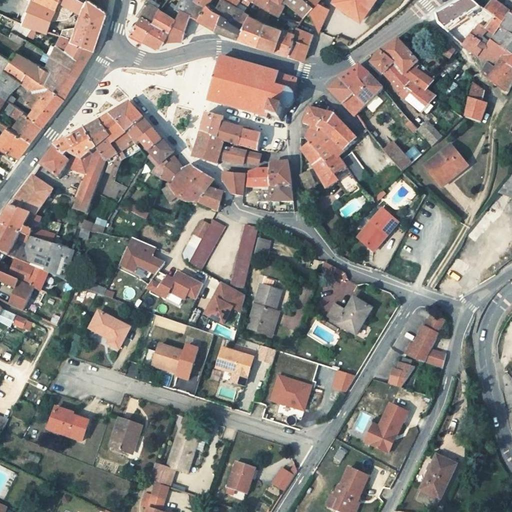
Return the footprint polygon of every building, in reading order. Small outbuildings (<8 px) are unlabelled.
[(37,28),(47,33),(51,23),(56,10),(39,0),(32,0),(28,10),(23,22),(32,26),(37,28)] [(39,0),(56,10),(60,0),(39,0)] [(66,7),(82,14),(81,19),(102,27),(107,11),(90,0),(88,0),(86,2),(84,1),(82,0),(60,0),(56,10),(51,23),(59,22),(66,7)] [(177,9),(174,18),(165,41),(173,41),(182,40),(185,29),(188,21),(190,15),(188,13),(190,2),(187,0),(177,0),(172,7),(177,9)] [(208,0),(193,0),(194,0),(192,12),(200,17),(206,3),(208,0)] [(218,0),(213,10),(206,3),(200,17),(198,20),(201,22),(209,27),(217,31),(224,17),(228,20),(236,23),(238,16),(241,17),(243,13),(235,8),(221,0),(218,0)] [(221,0),(235,8),(239,2),(238,2),(235,0),(221,0)] [(279,0),(250,0),(250,1),(262,8),(262,9),(269,13),(279,0)] [(304,19),(309,13),(313,7),(302,0),(279,0),(269,13),(277,17),(278,17),(286,4),(304,19)] [(362,21),(363,20),(375,0),(334,0),(332,3),(362,21)] [(440,26),(449,34),(470,18),(478,25),(478,24),(485,29),(492,18),(487,14),(481,8),(480,9),(471,0),(461,0),(438,14),(440,26)] [(135,36),(144,41),(158,10),(144,3),(136,15),(139,17),(130,33),(135,36)] [(485,50),(487,47),(478,41),(484,31),(492,36),(490,40),(494,43),(506,50),(511,40),(511,35),(499,28),(508,13),(494,3),(487,14),(492,18),(485,29),(478,24),(478,25),(474,31),(473,30),(463,46),(478,57),(482,49),(485,50)] [(316,4),(313,7),(309,13),(316,32),(318,33),(329,9),(316,4)] [(262,9),(257,21),(265,25),(269,13),(262,9)] [(161,47),(165,41),(174,18),(158,10),(144,41),(148,43),(158,48),(161,47)] [(237,38),(259,45),(265,25),(257,21),(243,13),(241,17),(238,16),(236,23),(244,29),(237,38)] [(499,28),(511,35),(511,15),(508,13),(499,28)] [(4,23),(13,28),(17,20),(10,17),(8,16),(4,23)] [(223,33),(230,35),(236,23),(228,20),(224,17),(217,31),(223,33)] [(81,19),(78,25),(100,35),(102,27),(81,19)] [(23,22),(17,20),(13,28),(11,32),(23,39),(25,40),(32,26),(23,22)] [(296,30),(301,24),(284,20),(283,26),(295,31),(296,30)] [(237,38),(244,29),(236,23),(230,35),(237,38)] [(96,46),(100,35),(78,25),(73,40),(61,37),(56,47),(76,58),(79,51),(91,55),(93,52),(95,49),(96,46)] [(283,30),(282,30),(265,25),(259,45),(276,51),(283,30)] [(47,33),(37,28),(35,32),(46,38),(52,41),(56,35),(47,33)] [(288,55),(295,35),(293,34),(283,30),(276,51),(288,55)] [(295,31),(293,34),(295,35),(288,55),(305,61),(312,36),(296,30),(295,31)] [(0,31),(0,54),(66,98),(75,83),(26,58),(15,52),(23,39),(11,32),(9,37),(0,31)] [(23,39),(15,52),(26,58),(30,52),(43,58),(46,52),(25,40),(23,39)] [(494,43),(490,40),(487,47),(485,50),(482,49),(478,57),(488,64),(483,73),(495,85),(506,91),(511,80),(511,54),(506,50),(494,43)] [(425,92),(426,91),(433,83),(432,82),(434,79),(428,73),(413,57),(398,41),(381,53),(392,65),(401,75),(425,92)] [(452,59),(455,55),(457,52),(444,43),(438,51),(452,59)] [(76,58),(56,47),(52,55),(48,63),(60,68),(61,66),(78,77),(85,66),(91,55),(79,51),(76,58)] [(43,58),(30,52),(26,58),(75,83),(78,77),(61,66),(60,68),(48,63),(52,55),(46,52),(43,58)] [(383,76),(392,65),(381,53),(371,68),(382,77),(383,76)] [(0,65),(5,68),(4,71),(21,83),(34,91),(26,103),(34,108),(33,110),(49,119),(56,111),(66,98),(0,54),(0,65)] [(276,74),(221,58),(208,101),(259,116),(258,118),(268,121),(269,119),(280,122),(284,110),(289,109),(291,108),(293,105),(294,102),(294,101),(294,98),(293,96),(292,94),(294,90),(296,81),(279,76),(276,74)] [(401,75),(392,65),(383,76),(392,86),(402,96),(413,105),(422,113),(422,112),(424,113),(426,110),(424,109),(434,97),(426,91),(425,92),(401,75)] [(360,67),(340,80),(354,94),(356,96),(370,76),(360,67)] [(0,80),(0,85),(12,92),(21,83),(4,71),(0,80)] [(377,82),(370,76),(356,96),(367,107),(384,90),(377,82)] [(340,80),(329,91),(344,105),(354,94),(340,80)] [(11,96),(13,93),(12,92),(0,85),(0,95),(6,100),(12,104),(15,98),(11,96)] [(473,85),(470,98),(481,101),(483,92),(473,85)] [(355,119),(357,117),(367,107),(356,96),(354,94),(344,105),(355,119)] [(480,122),(488,103),(481,101),(470,98),(466,117),(480,122)] [(109,116),(128,134),(143,119),(140,115),(134,108),(129,103),(119,110),(109,116)] [(324,120),(327,114),(314,109),(310,108),(304,124),(312,127),(310,130),(318,131),(320,127),(320,126),(324,120)] [(49,119),(33,110),(29,115),(45,125),(49,119)] [(29,115),(26,113),(17,124),(37,136),(45,125),(29,115)] [(205,136),(219,141),(224,122),(225,118),(219,117),(206,114),(202,134),(205,136)] [(320,126),(320,127),(343,151),(357,140),(334,116),(327,114),(324,120),(320,126)] [(110,139),(120,155),(137,145),(128,134),(109,116),(101,122),(113,137),(110,139)] [(149,125),(143,119),(128,134),(137,145),(138,145),(142,142),(142,140),(153,130),(149,125)] [(0,128),(5,132),(8,127),(0,121),(0,128)] [(92,126),(85,130),(98,149),(108,162),(110,165),(108,171),(119,175),(124,161),(120,155),(110,139),(113,137),(101,122),(92,126)] [(230,124),(224,122),(219,141),(231,145),(233,145),(237,146),(242,128),(230,124)] [(33,141),(37,136),(17,124),(13,130),(33,141)] [(13,130),(8,127),(5,132),(0,138),(0,147),(1,149),(20,158),(25,152),(33,141),(13,130)] [(337,157),(338,156),(343,151),(320,127),(318,131),(310,130),(307,138),(310,142),(325,162),(333,152),(337,157)] [(249,150),(253,134),(254,131),(242,128),(237,146),(246,149),(249,150)] [(427,129),(421,134),(421,135),(431,147),(431,148),(438,141),(427,129)] [(84,162),(98,149),(85,130),(74,136),(63,142),(56,146),(67,156),(70,153),(84,162)] [(142,140),(142,142),(150,151),(162,140),(158,135),(153,130),(142,140)] [(244,154),(231,150),(230,149),(231,145),(219,141),(205,136),(202,134),(200,141),(197,151),(195,159),(218,165),(219,162),(243,165),(244,162),(254,165),(257,157),(244,154)] [(261,136),(253,134),(249,150),(257,152),(261,136)] [(150,151),(151,152),(151,153),(159,162),(152,173),(163,180),(164,164),(174,158),(172,156),(174,153),(168,146),(162,140),(150,151)] [(310,142),(302,150),(326,189),(337,182),(345,195),(359,187),(356,183),(345,169),(346,167),(340,160),(338,156),(337,157),(333,152),(325,162),(310,142)] [(426,166),(441,182),(459,165),(461,167),(467,161),(451,143),(426,166)] [(387,156),(395,166),(405,157),(393,144),(390,146),(383,152),(387,156)] [(89,174),(79,200),(91,205),(96,192),(108,162),(98,149),(84,162),(70,153),(67,156),(56,146),(41,165),(60,179),(67,167),(89,174)] [(406,153),(413,162),(422,155),(415,146),(406,153)] [(345,169),(356,183),(368,173),(359,162),(351,152),(340,160),(346,167),(345,169)] [(405,170),(412,164),(405,157),(395,166),(401,173),(405,170)] [(164,164),(163,180),(174,183),(175,180),(177,178),(179,175),(181,173),(184,172),(185,171),(179,164),(174,158),(164,164)] [(269,170),(270,188),(271,189),(292,188),(288,163),(282,163),(275,164),(269,166),(269,170)] [(461,167),(459,165),(441,182),(447,188),(465,171),(463,169),(461,167)] [(172,203),(178,197),(205,175),(193,168),(192,170),(185,171),(184,172),(181,173),(179,175),(177,178),(175,180),(174,183),(172,186),(171,185),(163,191),(172,203)] [(260,170),(245,174),(244,188),(248,188),(248,192),(257,193),(259,203),(270,203),(271,189),(270,188),(269,170),(260,170)] [(224,182),(232,196),(243,197),(244,188),(245,174),(236,174),(227,173),(224,173),(224,182)] [(301,178),(308,193),(316,189),(317,191),(321,188),(318,184),(315,187),(309,174),(301,178)] [(215,186),(211,184),(214,181),(205,175),(178,197),(182,201),(185,202),(189,202),(192,202),(195,201),(219,212),(223,193),(215,189),(215,186)] [(33,176),(11,206),(35,214),(53,189),(33,176)] [(294,203),(292,188),(271,189),(270,203),(294,203)] [(91,205),(79,200),(75,209),(87,214),(91,205)] [(138,216),(141,210),(123,200),(122,200),(119,205),(126,209),(138,216)] [(44,240),(54,244),(56,236),(57,235),(34,228),(36,224),(39,225),(42,217),(35,214),(11,206),(6,215),(0,224),(22,233),(44,240)] [(386,237),(383,235),(393,221),(381,211),(356,240),(373,252),(386,237)] [(82,228),(82,229),(90,231),(93,223),(85,220),(82,228)] [(202,268),(227,227),(216,221),(192,262),(202,268)] [(397,224),(393,221),(383,235),(386,237),(397,224)] [(101,225),(93,223),(90,231),(99,232),(101,225)] [(203,239),(210,226),(204,223),(197,236),(203,239)] [(55,276),(64,280),(69,266),(75,251),(54,244),(44,240),(22,233),(0,224),(0,251),(8,256),(35,268),(49,273),(55,276)] [(102,233),(109,234),(110,227),(111,225),(108,224),(107,224),(102,233)] [(246,289),(260,228),(248,226),(234,286),(246,289)] [(88,237),(90,231),(82,229),(79,237),(84,239),(85,236),(88,237)] [(131,239),(129,245),(152,255),(156,247),(134,236),(131,239)] [(270,255),(273,240),(260,237),(256,252),(270,255)] [(129,245),(121,262),(135,269),(137,263),(159,273),(166,264),(167,263),(129,245)] [(6,266),(12,269),(8,277),(27,285),(35,268),(8,256),(0,251),(0,260),(3,262),(2,264),(6,266)] [(81,253),(75,251),(69,266),(76,268),(81,253)] [(44,285),(46,280),(49,273),(35,268),(27,285),(34,288),(41,291),(44,285)] [(268,271),(264,281),(276,285),(279,274),(268,271)] [(153,282),(146,292),(168,303),(171,295),(186,303),(189,298),(197,302),(205,285),(181,272),(176,281),(169,278),(163,287),(153,282)] [(0,281),(18,289),(15,294),(13,294),(9,304),(24,312),(34,288),(27,285),(8,277),(2,274),(0,273),(0,281)] [(275,290),(276,285),(264,281),(250,330),(272,338),(275,329),(270,327),(275,313),(281,292),(275,290)] [(247,294),(223,282),(215,298),(218,299),(210,316),(225,324),(233,307),(242,312),(247,294)] [(357,297),(349,309),(339,302),(330,316),(358,334),(374,309),(357,297)] [(218,299),(215,298),(206,314),(210,316),(218,299)] [(280,315),(275,313),(270,327),(275,329),(280,315)] [(27,321),(28,319),(17,315),(13,323),(24,328),(25,326),(28,327),(30,322),(27,321)] [(102,315),(93,331),(115,342),(113,345),(123,350),(133,331),(102,315)] [(407,342),(402,352),(416,361),(419,361),(423,362),(423,361),(439,336),(447,324),(434,315),(426,328),(424,326),(412,345),(407,342)] [(58,327),(60,321),(54,318),(51,324),(58,327)] [(176,376),(187,379),(197,348),(186,344),(183,353),(177,372),(176,376)] [(177,372),(183,353),(158,345),(152,364),(177,372)] [(272,363),(276,351),(263,347),(259,359),(272,363)] [(246,383),(254,357),(224,348),(218,368),(233,372),(232,378),(246,383)] [(430,351),(423,361),(442,369),(445,355),(430,351)] [(385,383),(400,387),(413,366),(396,361),(395,369),(389,368),(385,383)] [(355,377),(338,372),(333,387),(346,391),(355,377)] [(304,410),(311,387),(280,377),(272,400),(304,410)] [(397,435),(407,412),(390,404),(380,427),(372,445),(390,453),(396,437),(394,436),(395,434),(397,435)] [(52,427),(63,430),(61,435),(83,442),(90,421),(74,416),(75,413),(58,408),(52,427)] [(137,435),(140,426),(121,419),(111,447),(127,452),(135,434),(137,435)] [(177,434),(166,468),(175,471),(187,474),(195,449),(197,440),(191,438),(193,432),(192,432),(193,428),(182,425),(179,434),(177,434)] [(372,445),(380,427),(374,425),(366,443),(372,445)] [(50,431),(61,435),(63,430),(52,427),(50,431)] [(205,442),(197,440),(195,449),(202,452),(205,442)] [(334,457),(341,461),(346,452),(339,449),(334,457)] [(435,456),(416,499),(435,508),(454,465),(435,456)] [(249,494),(257,470),(237,464),(229,489),(249,494)] [(281,469),(273,483),(284,490),(297,470),(295,464),(289,473),(281,469)] [(169,488),(175,471),(166,468),(156,465),(150,481),(156,483),(169,488)] [(337,486),(333,496),(336,497),(330,509),(336,511),(352,511),(357,503),(354,502),(357,495),(359,496),(368,478),(348,469),(340,487),(337,486)] [(169,488),(156,483),(152,496),(166,500),(169,488)] [(166,500),(152,496),(147,495),(145,502),(151,504),(147,511),(162,511),(166,500)] [(330,509),(336,497),(333,496),(330,495),(324,506),(330,509)] [(0,511),(5,511),(8,507),(0,502),(0,511)]
